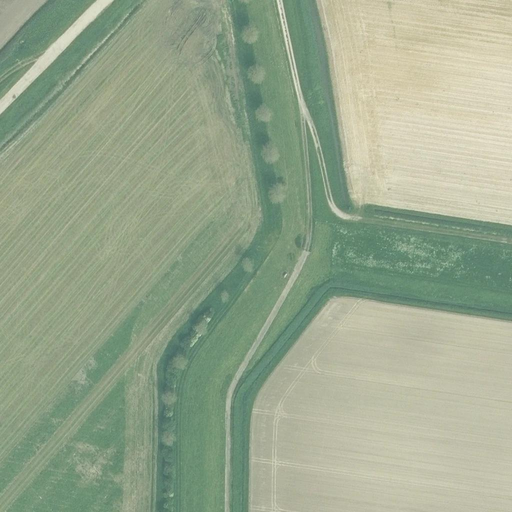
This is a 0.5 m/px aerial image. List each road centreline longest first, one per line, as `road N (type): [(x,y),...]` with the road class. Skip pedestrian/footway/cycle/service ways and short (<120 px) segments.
road 1 (track): [(302,107),(310,230),(231,388),(227,511)]
road 2 (track): [(279,0),(334,209),(353,219),(511,243)]
